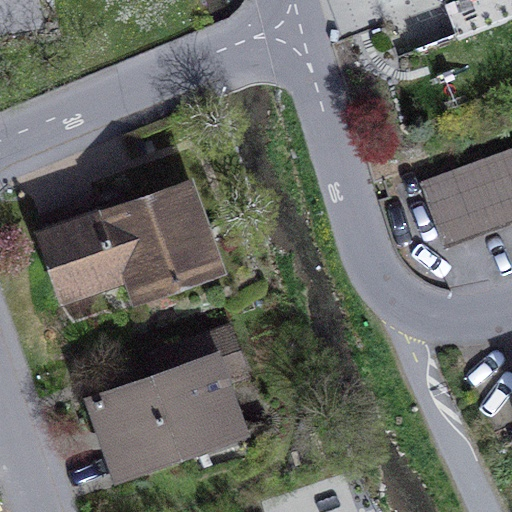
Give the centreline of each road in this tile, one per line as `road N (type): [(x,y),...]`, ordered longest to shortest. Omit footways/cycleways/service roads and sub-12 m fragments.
road 1 (residential): [(299,25),(377,273),(409,307),(436,318),(464,322),(511,310)]
road 2 (residential): [(0,143),(266,38)]
